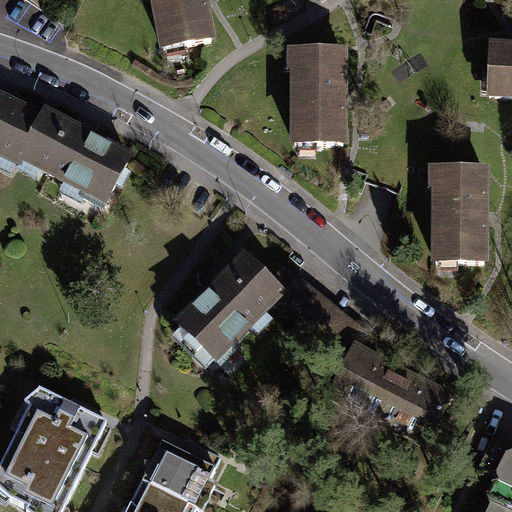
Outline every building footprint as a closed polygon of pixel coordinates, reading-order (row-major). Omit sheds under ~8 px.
[(202,0),(153,0),(163,52),(210,43),(203,7),(202,0)] [(511,50),(490,50),(488,98),(511,98),(511,50)] [(342,54),(294,55),(295,148),(343,147),(343,69),(342,54)] [(0,156),(19,166),(22,160),(42,121),(0,100),(0,156)] [(44,116),(42,121),(22,160),(88,193),(83,201),(103,211),(129,159),(44,116)] [(436,173),(436,265),(484,265),(484,218),(485,173),(436,173)] [(231,346),(271,306),(281,296),(269,284),(246,261),(179,328),(220,368),(236,352),(231,346)] [(271,306),(309,334),(328,311),(282,273),(269,284),(281,296),(271,306)] [(375,347),(328,311),(309,334),(348,363),(353,352),(368,359),(375,347)] [(348,363),(331,395),(426,443),(448,400),(368,359),(353,352),(348,363)] [(30,411),(0,467),(0,494),(13,503),(28,509),(27,511),(63,511),(110,428),(40,393),(24,405),(30,411)] [(162,444),(142,485),(195,511),(220,457),(185,442),(179,452),(162,444)] [(478,469),(503,480),(509,466),(505,457),(511,454),(511,451),(491,442),(478,469)] [(496,495),(487,511),(511,511),(511,454),(505,457),(509,466),(503,480),(501,483),(491,487),(496,495)] [(194,511),(195,511),(142,485),(128,511),(194,511)]
